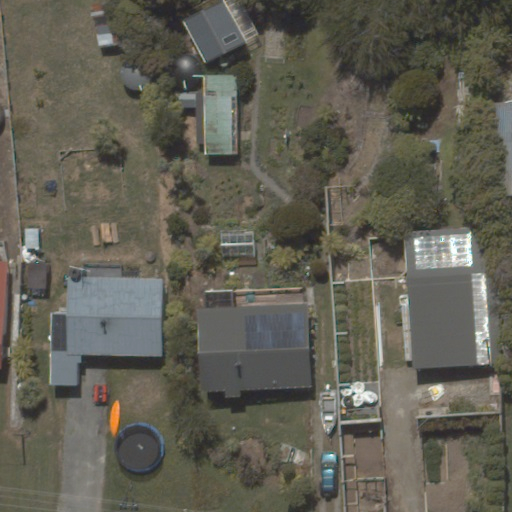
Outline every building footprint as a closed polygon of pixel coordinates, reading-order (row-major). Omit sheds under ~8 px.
[(114,0),(91,4),(98,48),(125,43),(117,0),(114,0)] [(241,0),(223,0),(183,20),(205,64),(260,36),(241,0)] [(204,155),(238,155),(238,75),(204,75),(204,92),(176,92),(176,107),(196,107),(196,144),(204,144),(204,155)] [(511,100),(490,102),(496,196),(511,194),(511,100)] [(405,232),(413,370),(500,365),(492,227),(405,232)] [(220,232),(221,257),(256,256),(255,231),(220,232)] [(0,261),(0,369),(2,369),(9,262),(0,261)] [(26,262),(25,288),(46,289),(47,263),(26,262)] [(81,363),(81,354),(162,356),(164,277),(66,275),(65,312),(50,312),(48,386),(78,386),(78,363),(81,363)] [(205,308),(196,309),(200,393),(225,391),(225,398),(241,397),(241,391),(312,387),(308,303),(234,307),(233,290),(204,292),(205,308)]
